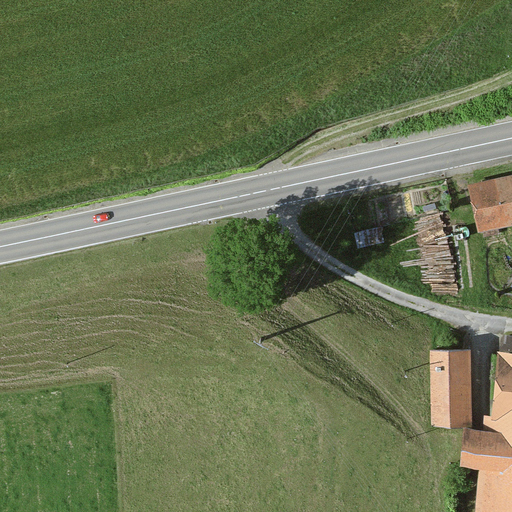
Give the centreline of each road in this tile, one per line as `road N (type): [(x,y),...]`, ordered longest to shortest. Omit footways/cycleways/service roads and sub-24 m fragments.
road 1 (residential): [(268,191),(299,240),(353,276),(428,308),(511,325)]
road 2 (track): [(511,79),(481,96),(308,147),(279,169),(268,191)]
road 3 (secondary): [(268,191),(0,247)]
road 4 (secondary): [(511,140),(268,191)]
